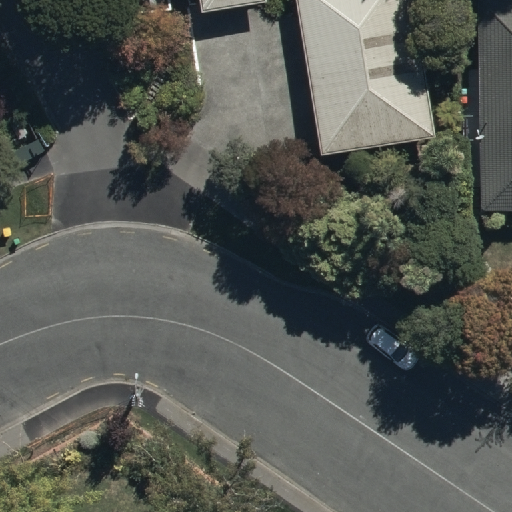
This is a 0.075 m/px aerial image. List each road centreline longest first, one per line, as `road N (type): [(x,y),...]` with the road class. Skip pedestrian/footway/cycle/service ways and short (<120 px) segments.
road 1 (unclassified): [(125,306),(161,309),(245,346),(487,511)]
road 2 (residential): [(13,0),(79,143),(125,306)]
road 3 (unclassified): [(0,342),(54,317),(125,306)]
